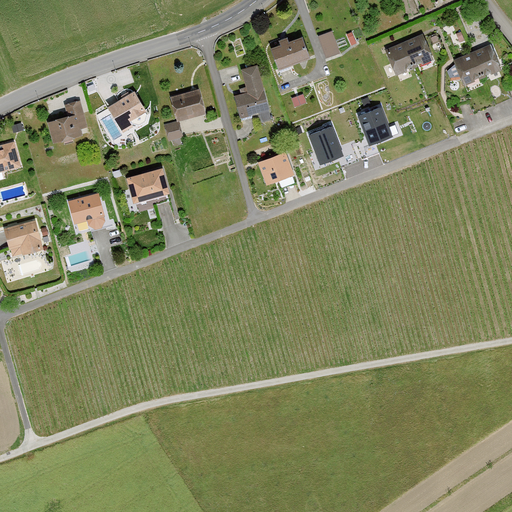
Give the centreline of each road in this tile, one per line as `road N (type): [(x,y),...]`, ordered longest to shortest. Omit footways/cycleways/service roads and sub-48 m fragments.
road 1 (residential): [(511,120),(0,317)]
road 2 (track): [(0,458),(149,404),(511,340)]
road 3 (tertiary): [(0,109),(203,32),(258,0)]
road 4 (track): [(32,446),(0,327)]
